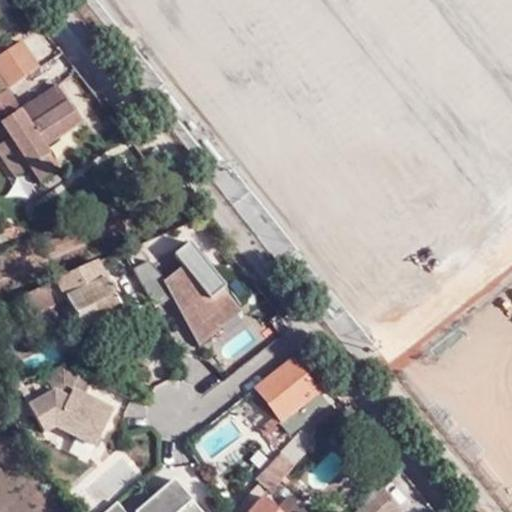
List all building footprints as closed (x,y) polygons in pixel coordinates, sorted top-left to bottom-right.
[(0,72),(11,88),(40,69),(23,43),(0,57),(0,72)] [(0,95),(5,92),(11,88),(0,72),(0,95)] [(55,87),(18,112),(0,123),(0,125),(9,139),(29,170),(39,185),(62,170),(50,152),(48,154),(44,148),(79,125),(55,87)] [(0,95),(0,123),(18,112),(5,92),(0,95)] [(0,125),(0,135),(4,142),(9,139),(0,125)] [(9,139),(4,142),(0,144),(0,155),(15,180),(29,170),(9,139)] [(0,230),(0,243),(16,237),(13,226),(0,230)] [(133,266),(154,304),(172,294),(194,321),(203,313),(213,325),(234,308),(219,289),(223,286),(188,240),(171,253),(181,266),(163,280),(146,259),(133,266)] [(122,315),(97,264),(22,298),(32,322),(24,327),(29,335),(62,320),(56,304),(66,299),(92,351),(108,343),(101,325),(122,315)] [(130,267),(151,305),(154,304),(133,266),(130,267)] [(230,373),(281,334),(265,314),(215,353),(230,373)] [(324,402),(312,387),(322,379),(303,356),(293,363),(290,358),(254,386),(276,414),(280,418),(278,420),(287,431),(324,402)] [(0,389),(4,387),(10,397),(25,388),(13,368),(5,372),(0,366),(0,389)] [(43,437),(54,430),(96,449),(112,414),(83,400),(91,382),(63,369),(43,380),(53,397),(28,411),(43,437)] [(353,422),(359,417),(350,406),(343,414),(352,423),(353,422)] [(263,432),(278,420),(280,418),(276,414),(259,427),(263,432)] [(363,432),(353,422),(352,423),(344,430),(353,441),(363,432)] [(260,482),(236,505),(229,499),(226,502),(234,511),(249,511),(262,499),(313,444),(300,433),(282,453),(284,454),(258,480),(260,482)] [(105,511),(199,511),(171,480),(135,511),(121,511),(115,504),(105,511)] [(354,511),(400,511),(403,510),(382,487),(354,511)] [(272,508),(276,511),(300,511),(283,496),(272,508)] [(262,499),(249,511),(252,511),(263,500),(262,499)] [(263,500),(252,511),(276,511),(272,508),(263,500)]
